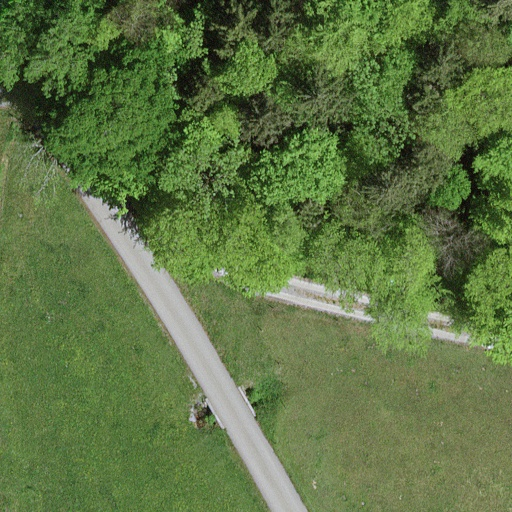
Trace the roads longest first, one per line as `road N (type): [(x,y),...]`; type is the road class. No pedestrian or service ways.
road 1 (unclassified): [(287,511),(24,76)]
road 2 (track): [(142,270),(220,265),(395,320),(511,331)]
